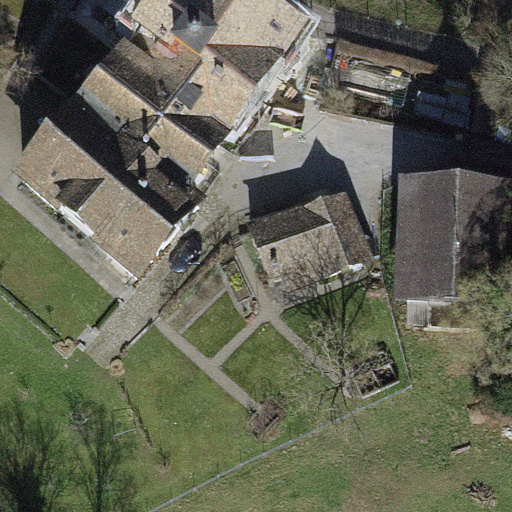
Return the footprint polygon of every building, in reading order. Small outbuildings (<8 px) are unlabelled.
[(152,92),(225,144),(299,35),(241,0),(165,0),(141,33),(148,39),(172,62),(152,92)] [(172,62),(148,39),(129,52),(117,45),(68,106),(179,203),(225,144),(152,92),(172,62)] [(189,208),(179,203),(68,106),(2,178),(129,278),(189,208)] [(495,187),(397,184),(393,302),(490,306),(495,187)] [(347,194),(248,233),(268,282),(279,277),(287,298),(375,264),(347,194)]
